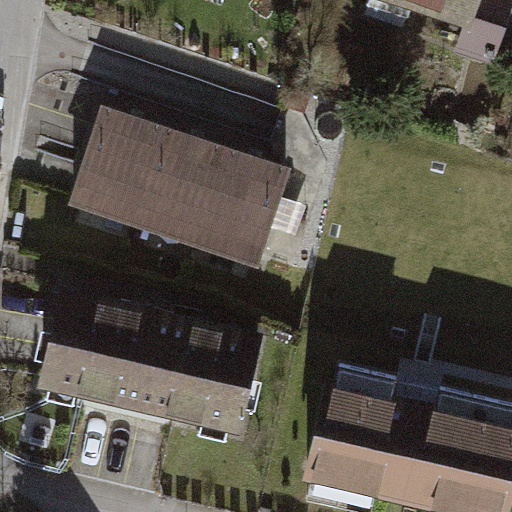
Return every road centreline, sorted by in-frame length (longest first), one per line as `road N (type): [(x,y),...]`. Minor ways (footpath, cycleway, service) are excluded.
road 1 (residential): [(0,465),(192,511)]
road 2 (residential): [(0,175),(24,0)]
